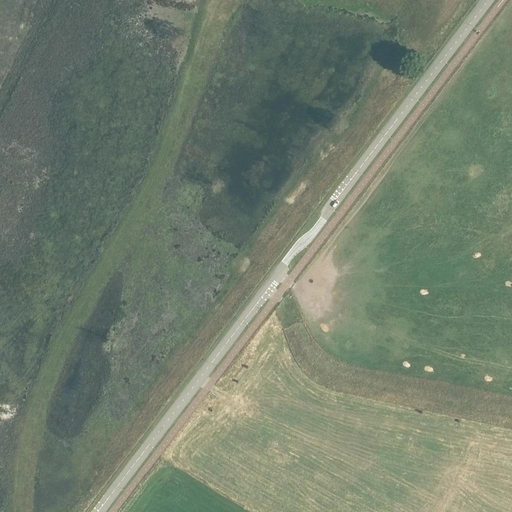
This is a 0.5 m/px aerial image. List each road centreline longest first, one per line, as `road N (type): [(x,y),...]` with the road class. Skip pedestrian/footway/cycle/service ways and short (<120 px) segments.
road 1 (unknown): [(125,511),(511,12)]
road 2 (tertiary): [(96,511),(282,267)]
road 3 (tertiary): [(369,162),(480,8)]
road 4 (track): [(383,391),(313,366),(285,312),(261,295)]
road 5 (tertiary): [(369,162),(336,190),(282,267)]
road 6 (tertiary): [(282,267),(369,162)]
